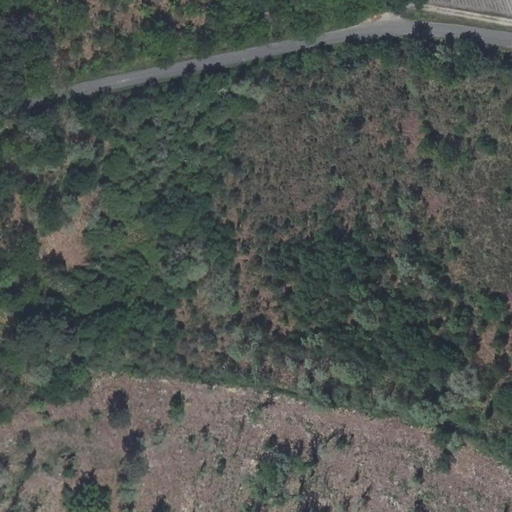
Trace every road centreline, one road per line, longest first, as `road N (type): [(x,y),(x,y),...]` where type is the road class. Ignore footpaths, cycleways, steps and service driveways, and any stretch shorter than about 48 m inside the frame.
road 1 (unclassified): [(0,111),(354,37),(472,32),(511,39)]
road 2 (track): [(511,23),(400,7),(374,36)]
